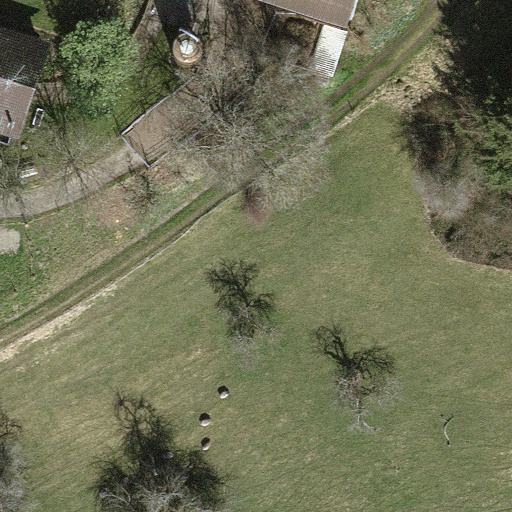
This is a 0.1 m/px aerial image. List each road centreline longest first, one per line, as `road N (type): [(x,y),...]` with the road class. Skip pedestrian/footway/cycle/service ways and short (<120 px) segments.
road 1 (track): [(447,0),(399,60),(224,198),(0,342)]
road 2 (track): [(0,206),(30,206),(215,114),(251,29)]
